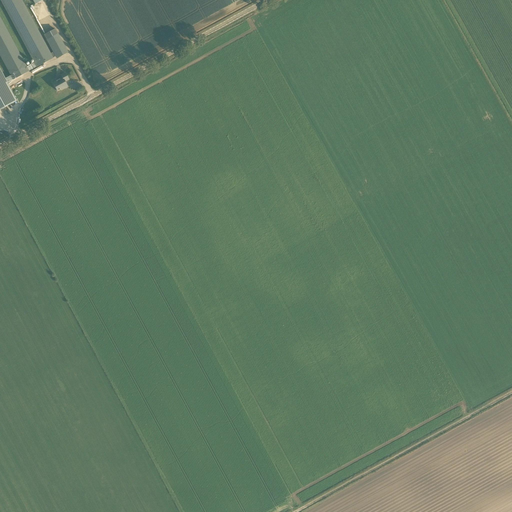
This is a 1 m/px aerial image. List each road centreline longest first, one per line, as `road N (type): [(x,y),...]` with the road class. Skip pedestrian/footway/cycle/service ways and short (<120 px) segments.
road 1 (unclassified): [(0,150),(283,0)]
road 2 (track): [(511,394),(296,511)]
